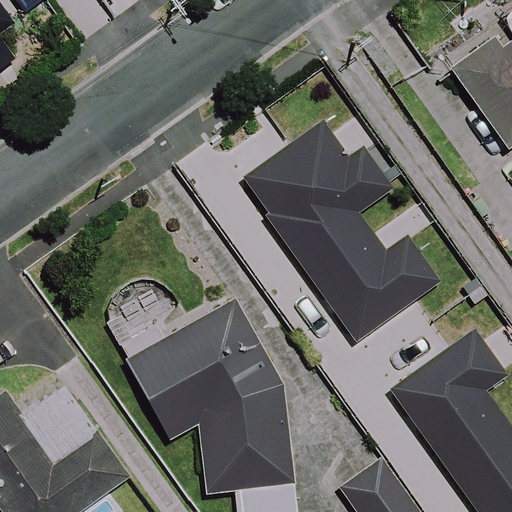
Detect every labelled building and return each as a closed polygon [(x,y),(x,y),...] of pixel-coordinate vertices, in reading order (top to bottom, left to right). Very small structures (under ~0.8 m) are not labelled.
[(0,47),(0,40),(20,26),(0,0),(0,72),(12,64),(0,47)] [(511,42),(499,51),(492,41),(446,74),(502,151),(511,144),(511,42)] [(377,278),(370,268),(418,234),(356,145),(313,175),(330,199),(253,254),(299,318),(353,280),(360,289),(377,278)] [(290,511),(273,377),(232,301),(123,360),(166,441),(195,426),(204,495),(234,491),(236,511),(290,511)] [(21,416),(2,385),(0,386),(0,511),(81,511),(126,485),(67,389),(21,416)] [(415,511),(380,460),(338,488),(354,511),(415,511)]
